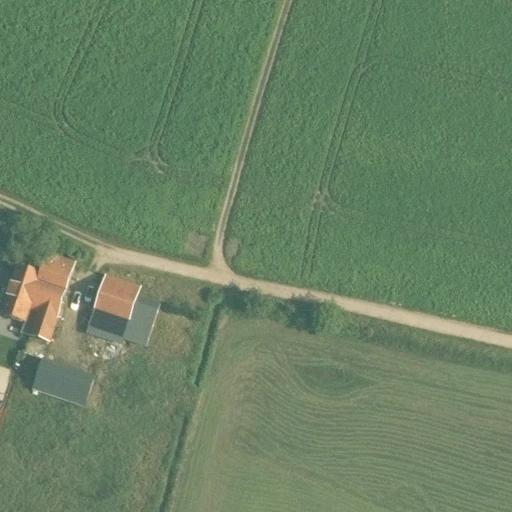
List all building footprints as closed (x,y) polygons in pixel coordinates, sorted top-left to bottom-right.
[(32,326),(28,338),(50,344),(75,265),(46,256),(40,274),(39,273),(36,283),(44,285),(40,296),(38,301),(40,302),(32,326)] [(36,314),(32,326),(40,302),(38,301),(40,296),(44,285),(36,283),(39,273),(16,266),(0,316),(25,323),(29,311),(36,314)] [(105,277),(86,336),(120,347),(123,342),(145,349),(159,306),(136,300),(141,288),(105,277)] [(42,362),(32,392),(84,410),(94,380),(42,362)] [(0,417),(11,386),(0,382),(0,417)]
